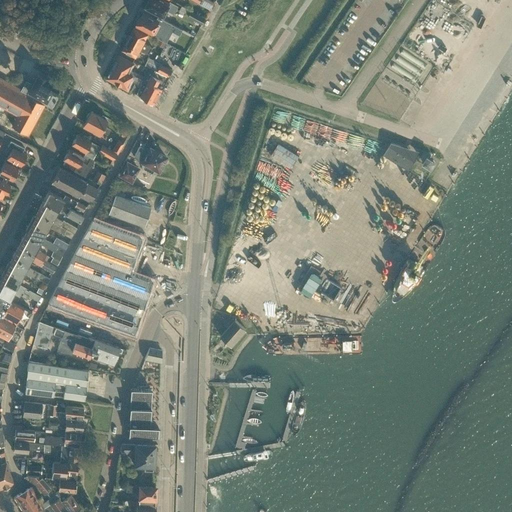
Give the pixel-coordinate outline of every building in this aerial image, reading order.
[(169,4),(162,0),(149,0),(149,1),(148,2),(146,5),(146,6),(146,8),(163,17),(167,9),(174,13),(178,6),(170,2),(169,4)] [(191,11),(188,16),(202,24),(205,18),(191,11)] [(158,16),(156,20),(143,13),(140,19),(138,19),(137,23),(137,24),(136,25),(152,34),(164,41),(173,23),(158,16)] [(134,28),(128,39),(151,51),(152,47),(143,43),(148,35),(134,28)] [(69,44),(72,40),(66,36),(63,41),(69,44)] [(128,39),(122,50),(136,57),(140,50),(149,54),(151,51),(128,39)] [(137,94),(145,77),(130,69),(134,63),(119,55),(107,77),(128,88),(132,80),(136,82),(131,91),(137,94)] [(145,77),(137,94),(154,104),(172,70),(162,64),(161,65),(156,62),(155,59),(149,59),(144,67),(149,70),(145,77)] [(25,86),(22,91),(30,95),(29,97),(34,100),(37,96),(45,101),(46,101),(51,91),(54,93),(58,86),(45,79),(45,78),(43,77),(39,74),(33,84),(28,81),(25,86)] [(45,101),(37,96),(34,100),(29,97),(30,95),(22,91),(0,78),(0,104),(19,115),(12,126),(28,134),(43,105),(45,101)] [(101,117),(90,111),(83,125),(98,134),(100,130),(108,134),(110,129),(103,125),(107,118),(102,115),(101,117)] [(85,152),(84,155),(94,160),(95,160),(99,153),(97,151),(99,146),(77,134),(71,145),(85,152)] [(123,143),(119,140),(112,150),(117,153),(123,143)] [(21,166),(27,154),(22,152),(24,148),(11,141),(8,146),(12,148),(6,159),(21,166)] [(408,169),(419,152),(391,143),(384,154),(408,169)] [(156,170),(158,171),(165,157),(150,149),(149,150),(140,144),(133,156),(143,161),(142,162),(143,163),(142,166),(142,168),(152,174),(155,173),(156,170)] [(102,145),(99,151),(112,159),(116,153),(102,145)] [(84,176),(94,160),(84,155),(83,156),(69,149),(63,160),(65,160),(63,165),(84,176)] [(431,168),(435,162),(427,157),(423,163),(431,168)] [(18,169),(4,162),(0,170),(0,169),(0,175),(3,177),(4,176),(12,180),(15,175),(16,175),(18,172),(17,170),(18,169)] [(138,169),(127,163),(120,175),(131,181),(138,169)] [(59,167),(51,182),(78,196),(79,195),(91,201),(97,189),(85,182),(86,181),(59,167)] [(97,171),(92,180),(100,184),(105,176),(97,171)] [(6,193),(10,185),(0,180),(0,197),(1,198),(4,192),(6,193)] [(49,190),(42,202),(57,210),(80,222),(83,216),(60,204),(63,198),(49,190)] [(108,212),(144,225),(150,207),(115,195),(108,212)] [(57,210),(42,202),(37,213),(74,233),(77,228),(63,220),(62,222),(53,217),(57,210)] [(79,203),(76,208),(83,211),(85,206),(79,203)] [(74,233),(37,213),(35,216),(33,216),(29,223),(45,232),(48,226),(71,238),(74,233)] [(92,221),(48,302),(134,332),(152,280),(128,272),(140,238),(92,221)] [(45,232),(29,223),(25,231),(26,231),(24,235),(39,243),(62,256),(65,250),(42,238),(45,232)] [(39,243),(24,235),(18,246),(43,260),(46,255),(36,250),(39,243)] [(18,246),(12,258),(27,266),(30,260),(40,265),(43,260),(18,246)] [(62,256),(55,253),(51,262),(57,265),(62,256)] [(27,266),(12,258),(10,262),(9,262),(5,269),(21,278),(24,272),(37,279),(37,278),(47,283),(50,278),(39,273),(27,266)] [(43,260),(40,266),(52,273),(56,267),(43,260)] [(5,269),(1,276),(2,277),(0,280),(0,281),(15,289),(29,296),(38,301),(40,296),(29,290),(30,289),(26,287),(26,288),(18,284),(21,278),(5,269)] [(0,281),(0,294),(9,300),(12,293),(19,296),(20,294),(22,295),(22,296),(27,299),(29,296),(15,289),(0,281)] [(32,312),(9,300),(0,294),(0,314),(24,327),(32,312)] [(220,298),(216,305),(225,311),(229,304),(220,298)] [(0,314),(0,336),(4,338),(2,342),(1,346),(13,351),(15,342),(16,342),(19,335),(24,327),(0,314)] [(221,336),(231,345),(246,329),(236,320),(221,336)] [(53,326),(39,321),(32,344),(46,348),(53,326)] [(64,330),(56,327),(54,334),(61,337),(64,330)] [(61,337),(58,345),(57,349),(71,354),(72,350),(88,356),(90,350),(94,352),(95,348),(91,347),(94,339),(88,336),(87,337),(77,334),(64,330),(61,337)] [(114,359),(98,353),(102,341),(94,339),(91,347),(95,348),(94,352),(95,352),(95,354),(97,355),(96,359),(113,364),(114,359)] [(117,351),(120,352),(122,348),(102,341),(98,353),(114,359),(117,351)] [(162,350),(149,348),(144,359),(161,362),(162,350)] [(95,352),(94,352),(90,350),(88,356),(96,359),(97,355),(95,354),(95,352)] [(12,355),(3,352),(1,359),(10,360),(12,355)] [(84,400),(87,368),(28,361),(25,393),(53,396),(55,386),(66,387),(64,397),(84,400)] [(129,414),(129,437),(158,438),(158,427),(150,427),(150,425),(152,425),(152,421),(151,421),(152,390),(130,389),(129,414)] [(23,415),(40,417),(41,403),(24,401),(23,415)] [(65,416),(82,418),(83,408),(69,406),(69,412),(66,412),(65,416)] [(81,430),(82,418),(67,417),(66,429),(81,430)] [(15,429),(14,439),(34,441),(34,437),(32,437),(33,430),(15,429)] [(44,444),(50,444),(62,445),(64,445),(64,442),(80,444),(81,432),(65,431),(65,438),(44,436),(44,438),(44,439),(44,444)] [(44,444),(39,443),(14,441),(13,451),(27,452),(28,448),(39,449),(44,450),(44,444)] [(121,443),(119,455),(135,456),(134,466),(144,466),(144,470),(153,470),(153,466),(154,466),(155,445),(121,443)] [(80,446),(64,445),(62,445),(60,462),(67,463),(68,459),(78,460),(80,446)] [(59,479),(76,481),(77,474),(78,464),(67,463),(60,462),(53,461),(51,478),(59,479)] [(6,463),(0,465),(0,490),(14,485),(6,463)] [(52,488),(41,475),(27,475),(44,494),(52,488)] [(75,492),(76,481),(59,479),(58,490),(56,492),(60,496),(67,491),(75,492)] [(155,486),(139,485),(127,485),(127,491),(139,491),(139,504),(154,505),(155,497),(156,496),(156,493),(155,492),(155,486)] [(37,497),(31,487),(24,491),(14,497),(23,511),(37,511),(44,508),(43,508),(41,504),(39,500),(38,498),(39,498),(38,496),(37,497)] [(50,504),(55,511),(64,505),(69,511),(75,511),(80,508),(70,494),(69,495),(67,491),(60,496),(60,497),(51,503),(50,504)]
